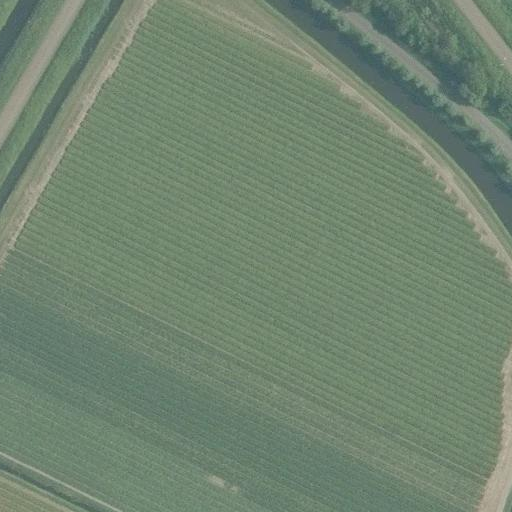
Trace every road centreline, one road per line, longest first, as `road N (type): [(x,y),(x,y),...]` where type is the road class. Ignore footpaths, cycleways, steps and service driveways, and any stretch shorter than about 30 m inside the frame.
road 1 (unclassified): [(339,0),(511,149)]
road 2 (unclassified): [(0,128),(73,0)]
